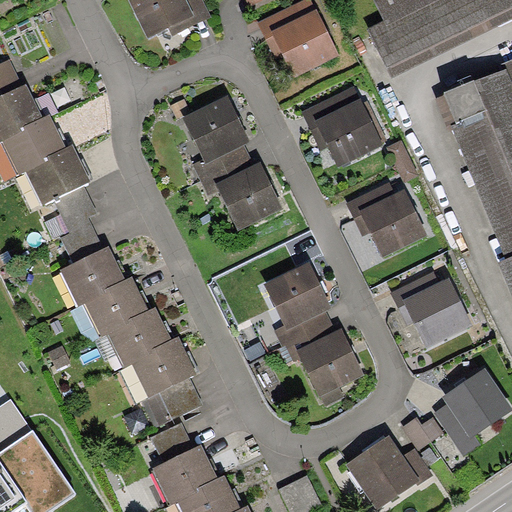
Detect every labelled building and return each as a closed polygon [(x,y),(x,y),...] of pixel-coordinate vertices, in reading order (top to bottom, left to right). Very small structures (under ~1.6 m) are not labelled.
[(131,0),(150,38),(169,28),(173,35),(212,16),(204,0),(131,0)] [(245,0),(250,9),(267,0),(245,0)] [(327,34),(310,0),(301,0),(265,17),(267,22),(260,26),(272,53),(279,49),(293,79),(338,57),(327,34)] [(511,0),(375,0),(372,2),(382,21),(364,30),(390,82),(511,21),(511,58),(500,63),(503,72),(444,96),(456,127),(451,129),(505,262),(499,265),(511,296),(511,0)] [(42,119),(27,87),(23,89),(10,60),(0,64),(0,143),(4,142),(19,176),(25,173),(42,207),(53,201),(82,187),(91,182),(75,145),(66,149),(50,116),(42,119)] [(372,123),(355,87),(301,113),(321,153),(327,150),(337,170),(384,147),(372,123)] [(250,143),(228,98),(183,120),(203,160),(205,165),(245,146),(250,143)] [(402,143),(389,149),(404,181),(418,175),(402,143)] [(256,169),(245,146),(205,165),(203,160),(193,165),(208,197),(218,192),(216,187),(256,169)] [(282,210),(262,166),(256,169),(216,187),(218,192),(236,231),(282,210)] [(396,194),(390,183),(347,205),(363,238),(369,234),(383,262),(430,238),(417,212),(405,190),(396,194)] [(82,187),(53,201),(70,234),(59,239),(73,267),(105,252),(89,219),(98,215),(82,187)] [(125,283),(109,250),(105,252),(73,267),(60,273),(77,310),(84,307),(100,341),(108,337),(124,370),(134,365),(149,398),(189,380),(197,376),(181,343),(173,347),(155,310),(149,314),(132,279),(125,283)] [(332,310),(308,264),(264,286),(285,326),(288,332),(326,313),(332,310)] [(450,280),(440,285),(433,272),(390,292),(408,328),(414,325),(427,353),(474,330),(461,302),(450,280)] [(297,351),(336,333),(326,313),(288,332),(285,326),(275,331),(282,347),(286,346),(294,363),(301,360),(297,351)] [(336,333),(297,351),(301,360),(321,399),(322,398),(326,406),(343,398),(339,389),(364,377),(342,331),(336,333)] [(70,366),(65,346),(48,351),(53,371),(70,366)] [(511,408),(511,407),(485,370),(462,386),(442,400),(447,406),(436,414),(464,454),(480,443),(475,435),(511,408)] [(189,380),(149,398),(142,402),(155,429),(202,406),(189,380)] [(10,401),(0,408),(0,511),(15,511),(26,505),(30,511),(53,511),(75,497),(10,401)] [(416,420),(404,428),(419,450),(443,435),(433,419),(421,427),(416,420)] [(163,465),(194,450),(181,424),(151,438),(163,465)] [(402,459),(388,439),(370,451),(347,467),(377,511),(417,484),(419,486),(432,477),(414,451),(402,459)] [(218,481),(202,447),(194,450),(163,465),(153,470),(170,507),(177,504),(180,511),(247,511),(244,511),(241,511),(225,477),(218,481)] [(283,491),(292,511),(313,511),(324,507),(310,478),(283,491)]
